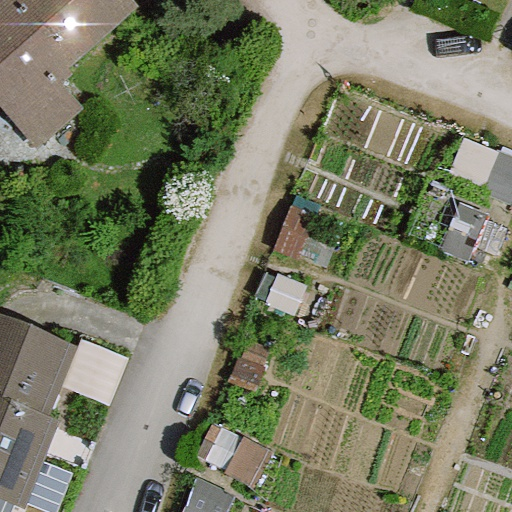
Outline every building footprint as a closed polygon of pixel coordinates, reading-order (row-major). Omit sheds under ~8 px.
[(131,0),(0,0),(0,106),(36,147),(80,107),(59,83),(141,10),(131,0)] [(481,215),(457,205),(440,247),(464,257),(481,215)] [(305,215),(289,208),(273,245),(289,251),(305,215)] [(297,285),(275,278),(267,302),(289,309),(297,285)] [(70,346),(0,316),(0,499),(24,509),(60,422),(41,414),(70,346)] [(245,341),(231,375),(247,382),(261,348),(245,341)] [(193,482),(181,511),(215,511),(223,494),(193,482)]
